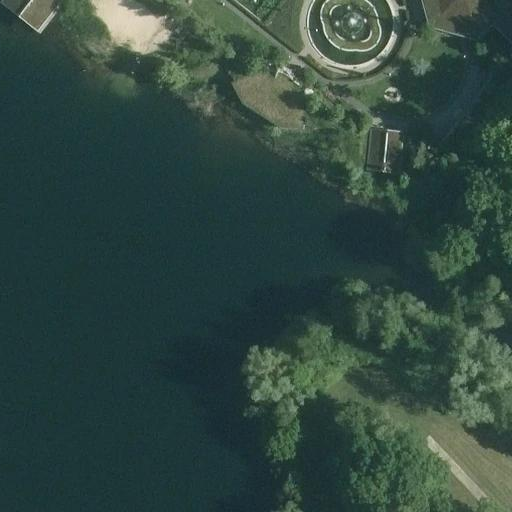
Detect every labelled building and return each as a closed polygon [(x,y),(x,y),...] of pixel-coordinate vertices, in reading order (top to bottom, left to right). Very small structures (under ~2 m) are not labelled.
[(59,0),(11,0),(10,2),(40,26),(59,0)] [(511,0),(437,0),(442,17),(472,25),(494,3),(511,21),(511,0)] [(304,131),(306,90),(271,67),(262,62),(235,83),(232,84),(243,106),(280,130),(304,131)] [(458,155),(510,90),(493,76),(480,95),(470,108),(455,127),(448,137),(443,142),(458,155)] [(371,168),(396,171),(399,137),(375,135),(371,168)]
